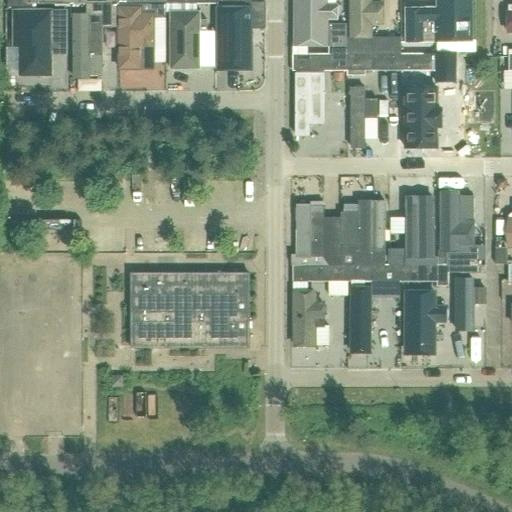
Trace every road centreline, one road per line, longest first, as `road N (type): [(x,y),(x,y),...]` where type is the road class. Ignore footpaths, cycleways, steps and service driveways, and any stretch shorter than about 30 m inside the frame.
road 1 (unclassified): [(275,461),(0,462)]
road 2 (residential): [(0,101),(273,100)]
road 3 (residential): [(273,379),(511,380)]
road 4 (residential): [(511,167),(275,167)]
road 5 (unclassified): [(493,511),(377,468),(275,461)]
road 6 (residential): [(275,167),(273,379)]
